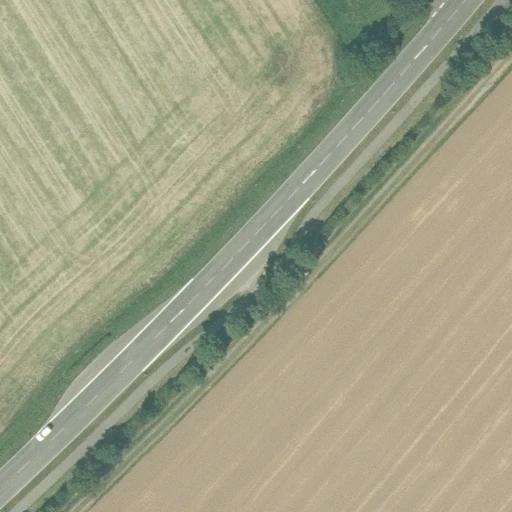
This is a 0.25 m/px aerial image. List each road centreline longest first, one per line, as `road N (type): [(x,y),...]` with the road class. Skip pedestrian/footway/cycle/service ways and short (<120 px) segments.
road 1 (secondary): [(0,487),(333,151),(463,0)]
road 2 (track): [(77,511),(511,49)]
